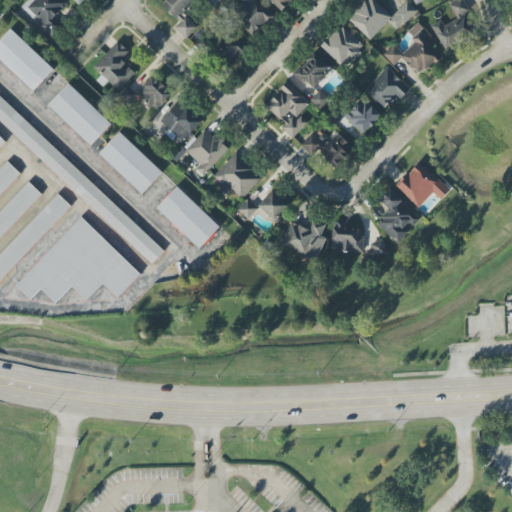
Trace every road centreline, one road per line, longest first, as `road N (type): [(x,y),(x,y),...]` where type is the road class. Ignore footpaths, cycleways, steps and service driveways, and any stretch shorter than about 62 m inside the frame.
road 1 (primary): [(2,382),(195,407),(511,393)]
road 2 (residential): [(346,191),(325,192),(124,5)]
road 3 (residential): [(511,52),(440,96),(346,191)]
road 4 (residential): [(332,0),(232,106)]
